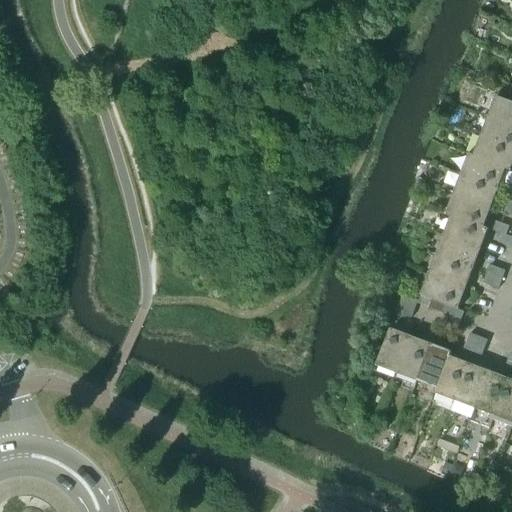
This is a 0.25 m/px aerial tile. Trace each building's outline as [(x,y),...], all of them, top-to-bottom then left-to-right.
[(511,103),(497,98),(489,118),(511,126),(511,103)] [(511,126),(489,118),(481,138),(511,149),(511,126)] [(511,149),(481,138),(474,157),(474,158),(505,169),(504,170),(509,172),(511,163),(511,149)] [(505,169),(474,158),(474,157),(470,155),(462,176),(497,189),(504,170),(505,169)] [(490,209),(497,189),(462,176),(454,196),(490,209)] [(490,209),(454,196),(447,215),(482,228),(483,227),(490,209)] [(511,217),(511,201),(507,200),(502,214),(511,217)] [(480,250),(487,229),(483,227),(482,228),(447,215),(446,216),(451,218),(444,237),(480,250)] [(506,236),(509,227),(494,222),(491,231),(502,235),(506,236)] [(511,248),(511,238),(506,236),(502,235),(498,244),(511,248)] [(480,250),(444,237),(437,256),(472,270),(480,250)] [(472,270),(437,256),(429,276),(465,290),(472,270)] [(501,281),(505,272),(490,267),(486,275),(501,281)] [(501,281),(486,275),(483,284),(498,290),(501,281)] [(465,290),(429,276),(421,297),(430,301),(447,307),(444,315),(461,321),(464,313),(457,311),(465,290)] [(396,314),(411,319),(418,302),(403,296),(396,314)] [(444,315),(447,307),(430,301),(427,308),(444,315)] [(396,374),(411,338),(390,331),(375,366),(396,374)] [(473,353),(478,338),(470,335),(464,349),(473,353)] [(416,382),(430,346),(411,338),(396,374),(416,382)] [(482,356),(486,345),(487,341),(478,338),(473,353),(482,356)] [(434,394),(448,358),(449,358),(451,354),(430,346),(416,382),(434,389),(433,394),(434,394)] [(454,402),(468,365),(449,358),(448,358),(434,394),(454,402)] [(474,409),(488,373),(468,365),(454,402),(474,409)] [(494,417),(508,380),(488,373),(474,409),(494,417)] [(511,382),(508,380),(494,417),(511,423),(511,382)]
